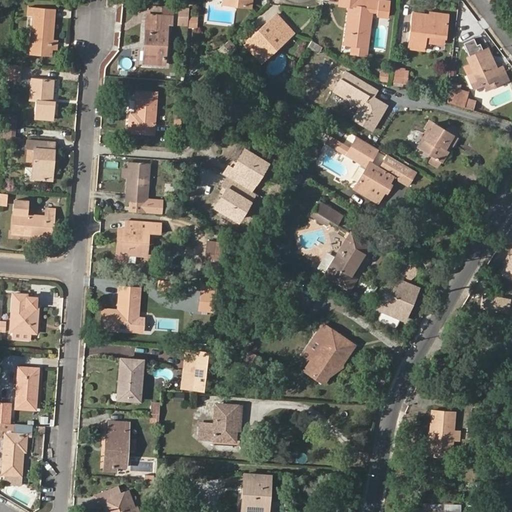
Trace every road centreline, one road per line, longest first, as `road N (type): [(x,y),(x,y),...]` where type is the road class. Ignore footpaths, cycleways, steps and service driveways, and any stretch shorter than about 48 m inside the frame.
road 1 (residential): [(374,511),(401,387),(511,203)]
road 2 (residential): [(97,0),(76,273)]
road 3 (residential): [(76,273),(59,511)]
